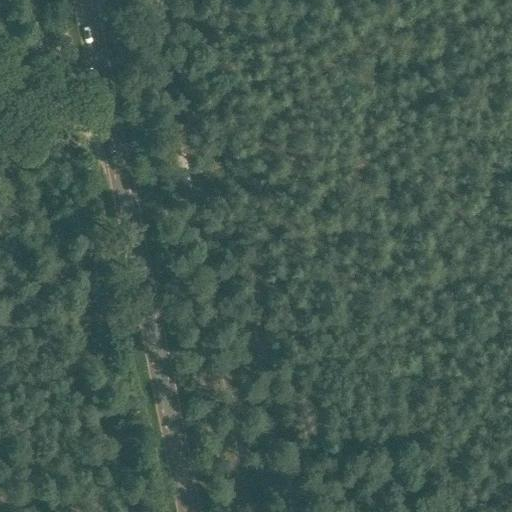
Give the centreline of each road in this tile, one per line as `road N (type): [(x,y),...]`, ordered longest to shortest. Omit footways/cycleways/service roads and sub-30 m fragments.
road 1 (secondary): [(188,511),(83,0)]
road 2 (track): [(250,511),(155,27),(159,0)]
road 3 (track): [(58,119),(34,0)]
